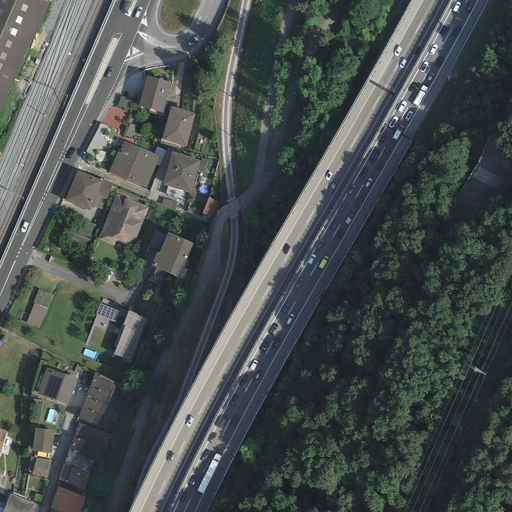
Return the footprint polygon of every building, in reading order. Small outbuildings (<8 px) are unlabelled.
[(50,1),(48,0),(0,0),(0,22),(34,38),(50,1)] [(0,85),(11,90),(34,38),(0,22),(0,85)] [(171,83),(147,75),(137,106),(162,113),(171,83)] [(0,113),(11,90),(0,85),(0,113)] [(118,105),(128,108),(131,99),(121,96),(118,105)] [(195,113),(170,106),(161,140),(186,146),(195,113)] [(159,157),(124,141),(120,150),(118,149),(108,172),(145,188),(159,157)] [(199,160),(171,152),(162,185),(190,193),(199,160)] [(102,181),(77,170),(64,200),(89,211),(96,195),(102,181)] [(102,180),(102,181),(96,195),(106,200),(113,184),(102,180)] [(148,207),(115,194),(97,239),(113,245),(116,239),(133,246),(148,207)] [(203,214),(211,216),(215,200),(207,198),(203,214)] [(193,243),(168,232),(159,253),(157,252),(151,265),(178,277),(193,243)] [(51,297),(39,292),(26,324),(38,328),(51,297)] [(137,313),(128,310),(114,347),(116,348),(113,355),(130,361),(146,319),(136,315),(137,313)] [(76,379),(46,368),(37,393),(67,404),(76,379)] [(130,390),(94,372),(86,396),(120,411),(130,390)] [(115,422),(120,411),(86,396),(82,407),(115,422)] [(111,432),(115,422),(82,407),(78,419),(111,432)] [(111,435),(78,423),(73,436),(106,448),(111,435)] [(54,431),(35,428),(32,451),(51,454),(54,431)] [(108,449),(106,448),(73,436),(68,451),(94,461),(102,464),(108,449)] [(68,451),(66,457),(91,467),(94,461),(68,451)] [(51,460),(35,457),(30,456),(28,471),(32,472),(31,475),(47,477),(51,460)] [(91,467),(66,457),(63,464),(89,474),(91,467)] [(83,489),(89,474),(63,464),(58,480),(83,489)] [(80,511),(86,497),(57,487),(50,509),(59,511),(80,511)] [(33,511),(36,504),(10,494),(2,511),(33,511)]
